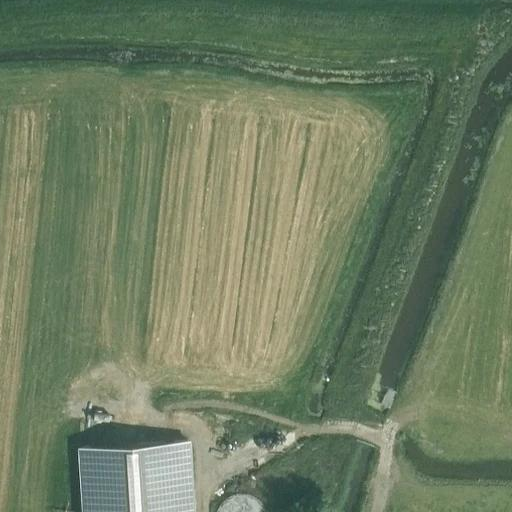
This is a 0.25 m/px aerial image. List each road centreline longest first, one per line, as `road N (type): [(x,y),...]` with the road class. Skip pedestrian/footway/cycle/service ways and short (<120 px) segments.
road 1 (track): [(173,404),(218,401),(306,429),(383,437),(394,421),(431,409)]
road 2 (track): [(511,441),(460,438),(431,409),(457,328)]
